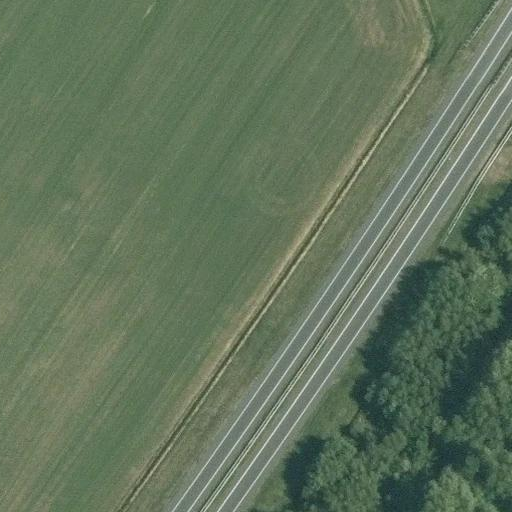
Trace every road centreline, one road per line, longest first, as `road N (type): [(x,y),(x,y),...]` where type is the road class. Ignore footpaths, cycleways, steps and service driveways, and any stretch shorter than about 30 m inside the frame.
road 1 (trunk): [(511,17),(181,511)]
road 2 (trunk): [(227,511),(511,86)]
